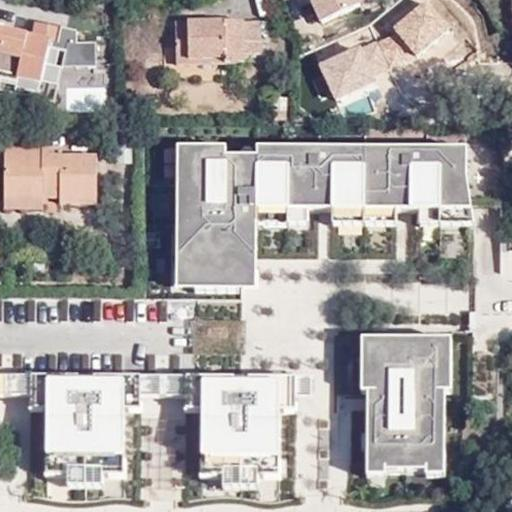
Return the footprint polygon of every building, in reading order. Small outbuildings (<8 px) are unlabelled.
[(312,0),(322,23),(361,6),(358,0),(312,0)] [(0,73),(40,82),(49,48),(59,51),(61,45),(57,44),(61,28),(35,22),(32,36),(0,28),(0,73)] [(187,49),(187,65),(244,64),(244,55),(259,54),(259,22),(175,24),(175,49),(187,49)] [(176,65),(187,65),(187,49),(175,49),(176,65)] [(81,200),(98,199),(99,157),(63,157),(64,150),(7,150),(7,198),(45,198),(45,192),(61,192),(61,205),(81,205),(81,200)] [(179,150),(177,293),(257,294),(258,229),(258,214),(310,213),(335,214),(398,215),(421,215),(472,215),(467,183),(468,152),(257,151),(257,161),(226,161),(226,150),(179,150)] [(45,198),(7,198),(7,208),(45,209),(45,198)] [(310,213),(258,214),(258,229),(310,229),(310,213)] [(335,214),(334,228),(398,228),(398,215),(335,214)] [(474,229),(472,215),(421,215),(420,228),(474,229)] [(511,250),(499,252),(501,279),(511,278),(511,250)] [(453,344),(362,343),(363,398),(368,398),(368,484),(387,483),(386,478),(426,478),(427,483),(447,482),(446,397),(453,397),(453,344)] [(48,379),(0,379),(0,398),(32,399),(32,412),(48,412),(48,379)] [(48,412),(48,477),(69,477),(103,477),(125,478),(125,413),(125,380),(94,380),(94,386),(79,385),(79,380),(48,379),(48,412)] [(125,413),(141,413),(141,400),(187,400),(187,413),(204,413),(204,380),(125,380),(125,413)] [(204,413),(203,478),(224,478),(258,479),(279,479),(280,414),(279,381),(249,381),(249,387),(234,387),(234,380),(204,380),(204,413)] [(313,381),(279,381),(280,414),(296,414),(296,401),(313,401),(313,381)] [(103,477),(69,477),(69,489),(103,489),(103,477)] [(224,478),(224,490),(258,490),(258,479),(224,478)]
